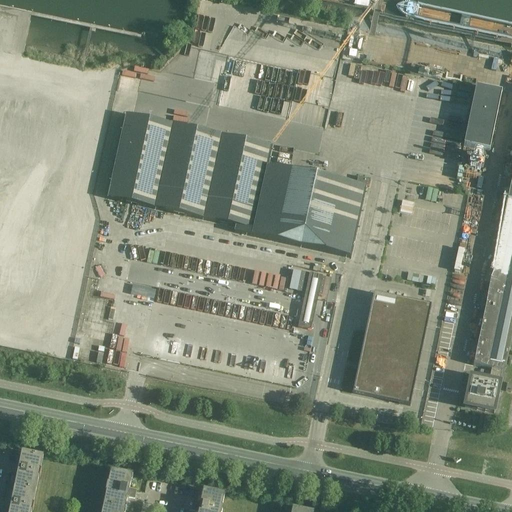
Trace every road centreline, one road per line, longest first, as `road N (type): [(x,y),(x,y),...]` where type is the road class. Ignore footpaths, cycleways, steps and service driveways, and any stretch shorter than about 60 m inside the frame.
road 1 (tertiary): [(501,511),(0,407)]
road 2 (unknown): [(394,167),(223,116),(211,90),(241,6)]
